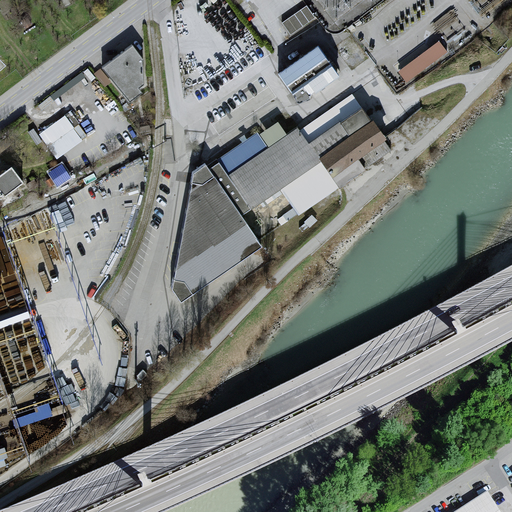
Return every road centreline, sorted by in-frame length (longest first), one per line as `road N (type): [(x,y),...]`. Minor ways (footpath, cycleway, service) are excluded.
road 1 (motorway): [(511,285),(41,511)]
road 2 (motorway): [(120,511),(511,320)]
road 3 (tertiary): [(0,114),(151,0)]
